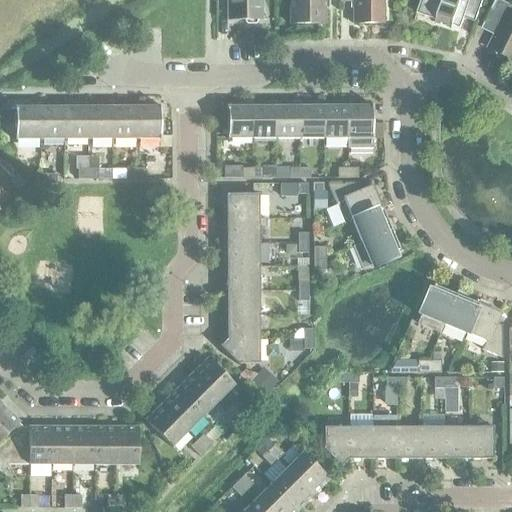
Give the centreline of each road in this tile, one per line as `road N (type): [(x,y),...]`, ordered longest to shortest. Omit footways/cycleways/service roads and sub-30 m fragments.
road 1 (residential): [(0,367),(37,389),(120,388),(171,336),(174,271),(188,246),(187,75)]
road 2 (residential): [(409,88),(380,60),(283,61),(258,75),(187,75)]
road 3 (residential): [(511,274),(475,263),(422,206),(410,158),(409,88)]
